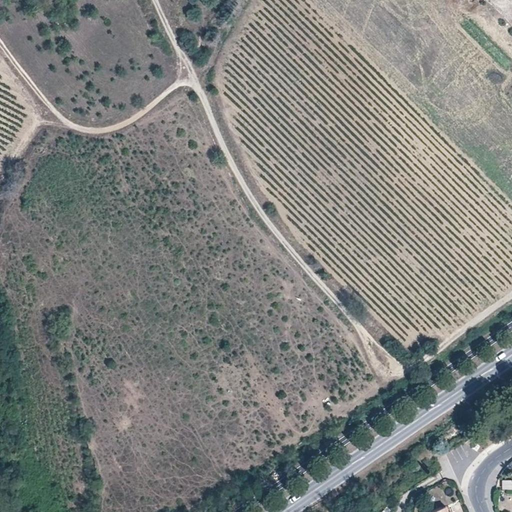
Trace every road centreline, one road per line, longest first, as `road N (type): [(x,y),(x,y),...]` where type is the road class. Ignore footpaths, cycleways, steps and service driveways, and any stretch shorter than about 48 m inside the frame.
road 1 (track): [(511,294),(402,369),(380,365),(349,313),(264,218),(193,76)]
road 2 (secondary): [(511,354),(283,511)]
road 3 (track): [(0,43),(58,114),(85,126),(126,119),(193,76)]
